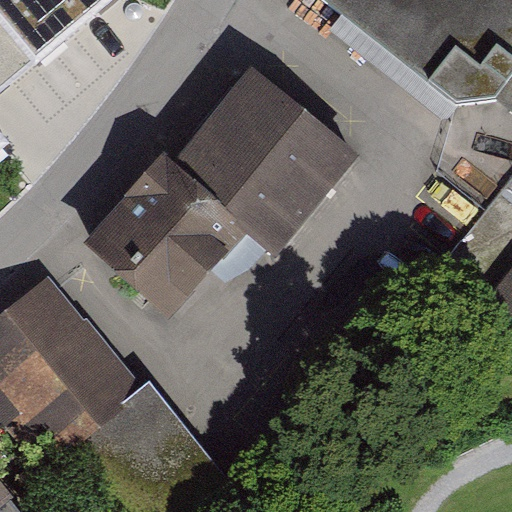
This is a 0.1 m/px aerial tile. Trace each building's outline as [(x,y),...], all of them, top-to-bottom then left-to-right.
[(141,0),(0,0),(0,24),(45,80),(141,0)] [(511,0),(322,0),(482,124),(498,103),(511,113),(511,0)] [(166,160),(92,247),(181,323),(252,240),(282,266),(366,168),(261,79),(181,172),(166,160)] [(0,172),(22,155),(0,127),(0,172)] [(511,183),(453,259),(511,304),(511,183)] [(139,386),(53,282),(0,326),(0,432),(43,484),(69,463),(110,511),(184,511),(228,476),(148,379),(139,386)] [(0,511),(25,511),(0,481),(0,511)]
